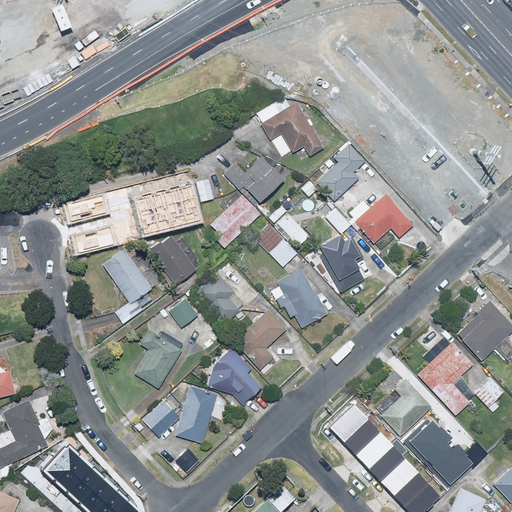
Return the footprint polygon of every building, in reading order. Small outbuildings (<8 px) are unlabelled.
[(362,8),(354,0),(344,0),(321,22),(352,54),(372,35),(354,16),(362,8)] [(326,41),(311,26),(297,40),(311,55),(326,41)] [(401,61),(383,41),(363,60),(394,92),(422,66),(410,53),(401,61)] [(462,102),(417,83),(407,107),(452,126),(462,102)] [(342,100),(329,85),(314,98),(327,113),(342,100)] [(270,138),(282,158),(301,147),(307,156),(321,148),(295,103),(271,117),(280,132),(270,138)] [(480,132),(462,126),(455,145),(473,151),(480,132)] [(335,162),(314,184),(332,202),(356,178),(351,173),(365,160),(348,143),(332,159),(335,162)] [(453,182),(427,152),(400,176),(393,168),(385,175),(412,206),(420,199),(426,206),(453,182)] [(234,163),(221,173),(236,192),(241,187),(254,203),(282,180),(261,155),(241,171),(234,163)] [(207,178),(193,182),(198,202),(212,199),(207,178)] [(316,188),(309,181),(299,190),(306,197),(316,188)] [(137,199),(147,234),(199,220),(189,185),(137,199)] [(397,238),(412,225),(385,193),(352,222),(372,244),(389,229),(397,238)] [(223,249),(258,213),(239,194),(207,225),(215,232),(210,237),(223,249)] [(68,207),(72,222),(107,212),(103,197),(68,207)] [(344,208),(339,203),(323,219),(339,235),(349,224),(339,213),(344,208)] [(308,236),(280,205),(266,218),(294,249),(308,236)] [(262,229),(257,233),(264,241),(259,245),(280,268),(296,253),(265,220),(259,225),(262,229)] [(76,236),(81,251),(116,241),(111,226),(76,236)] [(170,233),(147,249),(172,285),(200,265),(182,239),(177,243),(170,233)] [(361,254),(351,235),(316,255),(338,294),(364,280),(352,259),(361,254)] [(112,311),(119,323),(141,310),(139,306),(151,299),(146,291),(154,286),(147,275),(142,278),(125,249),(103,262),(127,303),(112,311)] [(278,307),(281,305),(289,319),(294,316),(302,328),(325,314),(298,270),(267,289),(278,307)] [(234,293),(215,272),(193,293),(221,325),(237,311),(226,299),(234,293)] [(182,298),(167,309),(180,328),(196,317),(182,298)] [(511,331),(511,326),(486,299),(473,311),(476,315),(456,334),(481,360),(511,331)] [(283,331),(264,310),(232,339),(258,368),(272,355),(265,347),(283,331)] [(158,387),(179,350),(176,349),(180,343),(161,332),(158,336),(147,330),(139,345),(146,349),(133,373),(158,387)] [(466,400),(473,393),(458,376),(470,365),(449,342),(415,374),(453,415),(468,402),(466,400)] [(214,389),(232,394),(239,403),(259,387),(246,372),(250,369),(236,352),(226,350),(199,371),(214,389)] [(0,397),(14,395),(8,369),(0,371),(0,397)] [(432,406),(404,378),(393,389),(400,397),(380,416),(400,437),(432,406)] [(214,394),(189,386),(174,436),(199,443),(214,394)] [(45,418),(35,422),(26,399),(0,410),(0,414),(6,430),(0,432),(0,463),(45,445),(43,439),(50,430),(45,418)] [(178,417),(162,399),(140,419),(157,437),(178,417)] [(331,431),(407,511),(423,511),(442,494),(357,405),(331,431)] [(427,421),(404,442),(426,466),(448,446),(446,444),(452,437),(441,425),(439,427),(433,420),(430,423),(427,421)] [(66,446),(42,471),(86,511),(144,511),(70,444),(67,447),(66,446)] [(448,446),(426,466),(447,488),(474,464),(466,455),(468,453),(459,445),(453,451),(448,446)] [(511,464),(505,471),(501,467),(496,472),(500,476),(491,485),(511,504),(511,502),(511,464)] [(477,511),(483,500),(457,488),(446,511),(477,511)] [(0,511),(11,511),(17,499),(0,491),(0,511)] [(272,511),(263,503),(254,511),(272,511)]
